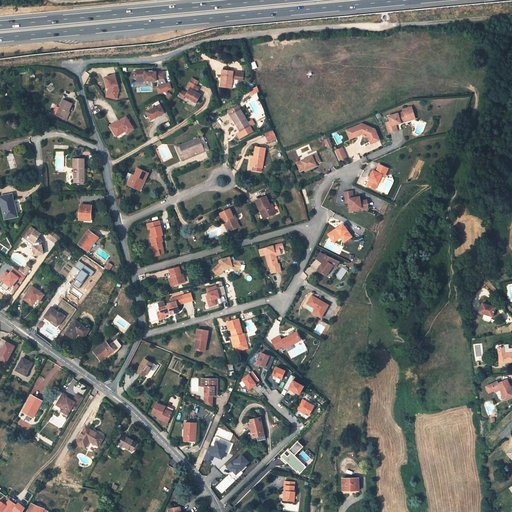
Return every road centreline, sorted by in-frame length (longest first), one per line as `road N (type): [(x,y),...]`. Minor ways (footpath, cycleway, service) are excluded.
road 1 (motorway): [(0,36),(393,0)]
road 2 (motorway): [(252,0),(0,22)]
road 3 (residential): [(138,336),(287,297),(314,239),(311,227)]
road 4 (residential): [(311,227),(130,274)]
road 5 (residential): [(119,225),(74,67)]
road 6 (residential): [(108,393),(193,473),(216,511)]
road 7 (unclassified): [(382,0),(386,26),(511,15)]
road 8 (track): [(74,67),(157,60),(191,47),(216,64)]
road 9 (residential): [(0,313),(108,393)]
